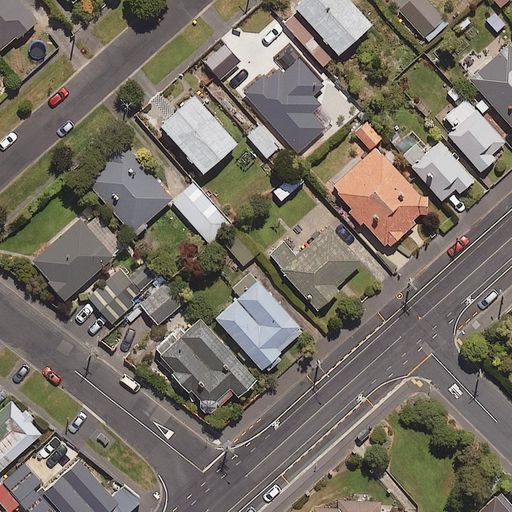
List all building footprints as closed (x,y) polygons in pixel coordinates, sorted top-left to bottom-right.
[(36,24),(14,0),(0,0),(0,51),(2,54),(36,24)] [(306,51),(323,70),(371,27),(347,0),(303,0),(294,9),(298,12),(284,25),(306,51)] [(446,22),(426,0),(411,0),(398,12),(425,42),(446,22)] [(511,1),(511,0),(493,0),(501,10),(511,1)] [(507,27),(495,11),(485,19),(497,35),(507,27)] [(470,81),(511,126),(511,51),(508,46),(470,81)] [(323,70),(306,51),(289,66),(285,61),(277,69),(281,73),(256,95),(301,145),(351,101),(323,70)] [(237,145),(193,97),(159,128),(203,176),(237,145)] [(447,135),(480,173),(495,160),(491,156),(505,144),(466,99),(445,117),(455,128),(447,135)] [(279,148),(259,125),(247,135),(267,158),(279,148)] [(402,154),(441,202),(455,191),(458,195),(473,183),(440,143),(424,156),(414,144),(402,154)] [(173,202),(123,148),(86,182),(136,235),(173,202)] [(375,149),(331,190),(346,206),(342,210),(358,227),(362,224),(387,250),(416,223),(413,221),(419,216),(427,216),(427,198),(420,197),(375,149)] [(229,223),(195,185),(173,205),(207,243),(229,223)] [(112,259),(79,221),(30,264),(64,302),(112,259)] [(361,265),(328,228),(295,258),(282,244),(269,255),(319,311),(339,293),(335,288),(361,265)] [(256,254),(238,236),(227,247),(245,265),(256,254)] [(130,280),(120,268),(93,292),(117,320),(135,304),(131,300),(152,281),(142,270),(130,280)] [(184,302),(167,282),(141,305),(159,325),(184,302)] [(302,332),(258,283),(216,320),(263,373),(280,358),(277,355),(302,332)] [(256,383),(200,321),(178,341),(172,335),(155,351),(175,373),(172,376),(209,417),(233,395),(237,400),(256,383)] [(44,434),(14,402),(0,414),(0,470),(2,473),(44,434)] [(92,460),(86,454),(43,495),(57,510),(60,507),(64,511),(131,511),(143,502),(126,483),(114,494),(86,465),(92,460)] [(27,479),(19,469),(5,481),(30,509),(40,500),(24,482),(27,479)] [(11,511),(21,503),(4,483),(0,486),(0,499),(10,511),(11,511)] [(511,511),(511,510),(500,496),(482,511),(511,511)] [(412,511),(380,509),(381,499),(339,498),(338,505),(314,504),(313,511),(412,511)]
